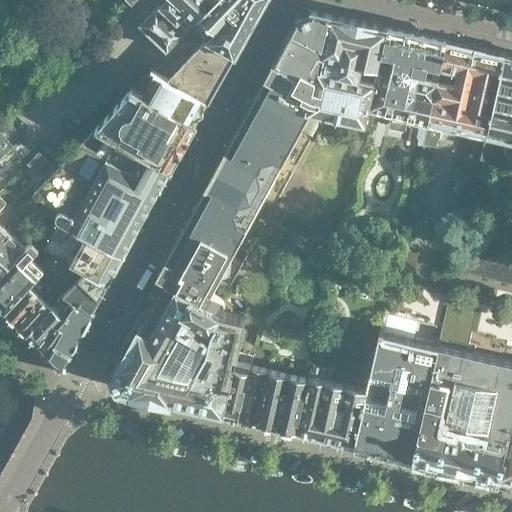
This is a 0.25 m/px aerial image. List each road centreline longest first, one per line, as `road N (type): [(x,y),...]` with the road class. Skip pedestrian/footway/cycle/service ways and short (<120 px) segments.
road 1 (residential): [(511,491),(72,391)]
road 2 (residential): [(72,391),(289,0)]
road 3 (residential): [(340,0),(511,37)]
road 4 (residential): [(72,391),(0,511)]
